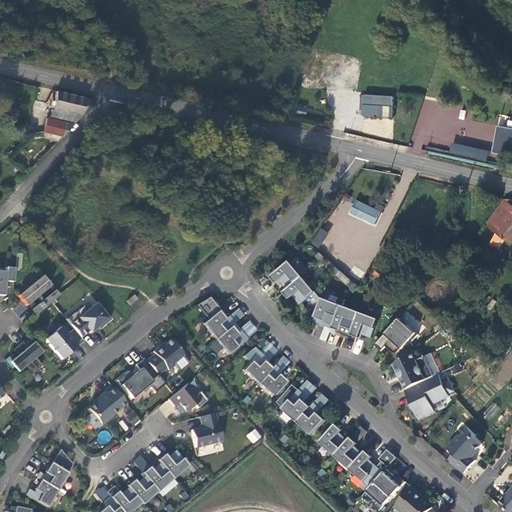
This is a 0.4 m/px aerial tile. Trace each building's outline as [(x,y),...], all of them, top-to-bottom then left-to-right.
[(383,60),(378,48),(355,57),(360,69),(383,60)] [(45,107),(49,91),(39,89),(36,105),(45,107)] [(60,141),(62,141),(64,139),(70,132),(82,117),(84,111),(86,100),(71,97),(56,93),(53,109),(50,121),(47,121),(44,135),(61,139),(60,141)] [(376,108),(396,109),(396,101),(377,100),(376,108)] [(299,109),(297,117),(306,119),(308,111),(299,109)] [(510,156),(511,146),(511,120),(507,119),(505,127),(496,126),(491,152),(510,156)] [(485,162),(488,151),(451,143),(449,153),(485,162)] [(490,229),(508,204),(510,202),(504,201),(487,224),(490,229)] [(353,216),(377,226),(382,214),(359,203),(353,216)] [(511,206),(508,204),(490,229),(498,235),(490,245),(499,253),(507,242),(511,246),(511,206)] [(319,227),(311,244),(319,248),(327,231),(319,227)] [(291,264),(276,276),(282,283),(289,291),(303,279),(291,264)] [(14,271),(6,270),(5,274),(0,273),(0,297),(4,298),(5,289),(12,290),(13,285),(14,271)] [(278,286),(282,283),(276,276),(272,279),(278,286)] [(50,288),(42,278),(18,298),(26,308),(35,301),(42,295),(46,299),(41,303),(39,305),(30,312),(34,318),(58,298),(54,293),(48,298),(44,293),(50,288)] [(316,294),(303,279),(289,291),(295,298),(302,306),(316,294)] [(291,302),(295,298),(289,291),(285,294),(291,302)] [(42,295),(35,301),(39,305),(41,303),(46,299),(42,295)] [(135,298),(127,304),(131,308),(138,302),(135,298)] [(323,301),(317,318),(330,323),(335,325),(342,308),(323,301)] [(65,321),(73,331),(81,339),(88,333),(90,335),(98,328),(101,326),(103,327),(111,321),(104,313),(102,314),(95,306),(87,313),(82,307),(65,321)] [(360,315),(342,308),(335,325),(344,329),(354,333),(360,315)] [(202,325),(215,341),(229,329),(243,318),(237,311),(223,322),(216,314),(202,325)] [(379,322),(360,315),(354,333),(362,336),(373,340),(379,322)] [(414,343),(420,336),(409,326),(401,319),(377,346),(383,352),(388,347),(395,354),(398,354),(403,350),(412,341),(414,343)] [(242,337),(246,341),(256,333),(248,323),(234,335),(238,340),(242,337)] [(342,334),(344,329),(335,325),(333,330),(342,334)] [(234,335),(229,329),(215,341),(228,357),(242,345),(238,340),(234,335)] [(61,362),(84,343),(81,339),(73,331),(66,337),(60,330),(44,342),(61,362)] [(360,341),(362,336),(354,333),(352,337),(360,341)] [(174,367),(174,365),(183,357),(177,350),(179,348),(174,342),(171,342),(161,350),(159,349),(153,354),(154,356),(146,364),(157,378),(166,370),(168,373),(174,367)] [(32,376),(42,368),(35,360),(27,350),(22,344),(12,352),(17,358),(25,368),(32,376)] [(35,360),(42,354),(33,345),(27,350),(35,360)] [(201,345),(196,350),(200,354),(205,350),(201,345)] [(267,345),(258,354),(263,359),(259,363),(264,367),(276,354),(267,345)] [(258,354),(255,358),(259,363),(263,359),(258,354)] [(435,378),(426,358),(416,363),(412,354),(394,366),(406,391),(435,378)] [(25,368),(17,358),(9,365),(17,374),(25,368)] [(242,372),(257,386),(269,372),(264,367),(259,363),(255,358),(242,372)] [(281,359),(269,372),(257,386),(272,399),(284,385),(276,378),(288,365),(281,359)] [(154,395),(165,386),(157,378),(146,364),(143,361),(135,367),(139,372),(132,378),(128,373),(117,383),(132,401),(148,387),(154,395)] [(450,396),(456,393),(449,379),(443,382),(440,376),(435,378),(406,391),(414,408),(415,408),(417,412),(416,412),(420,421),(436,414),(433,406),(451,398),(450,396)] [(308,383),(300,392),(304,396),(301,400),(305,405),(318,391),(308,383)] [(207,402),(200,394),(196,397),(187,386),(173,397),(168,401),(174,408),(178,405),(186,414),(195,406),(198,410),(207,402)] [(126,406),(113,390),(106,396),(104,394),(97,400),(99,402),(87,412),(93,419),(94,418),(101,426),(126,406)] [(246,396),(242,401),(246,404),(250,399),(246,396)] [(284,410),(299,423),(311,410),(305,405),(301,400),(296,396),(284,410)] [(323,396),(311,410),(299,423),(313,436),(325,423),(317,416),(329,402),(323,396)] [(122,415),(134,427),(141,420),(130,408),(122,415)] [(221,444),(214,415),(199,419),(202,430),(191,433),(195,450),(221,444)] [(355,422),(345,434),(356,443),(366,432),(355,422)] [(340,436),(343,432),(337,426),(333,430),(340,436)] [(255,428),(246,435),(252,444),(262,437),(255,428)] [(477,436),(470,429),(462,438),(460,437),(448,449),(455,456),(450,461),(466,475),(477,462),(473,458),(484,445),(478,440),(477,436)] [(340,436),(333,430),(321,443),(336,457),(348,443),(340,436)] [(286,437),(282,442),(286,445),(290,441),(286,437)] [(355,449),(358,446),(351,439),(348,443),(355,449)] [(355,449),(348,443),(336,457),(350,470),(363,457),(355,449)] [(387,449),(378,460),(386,468),(396,457),(387,449)] [(165,462),(160,466),(172,481),(187,468),(175,453),(167,461),(165,462)] [(369,463),(373,459),(366,453),(363,457),(369,463)] [(140,455),(133,462),(142,472),(150,465),(140,455)] [(165,462),(167,461),(164,457),(161,458),(157,462),(160,466),(165,462)] [(308,457),(304,462),(308,466),(312,461),(308,457)] [(369,463),(363,457),(350,470),(371,489),(383,475),(369,463)] [(44,477),(40,483),(57,492),(67,475),(51,465),(44,477)] [(150,475),(145,479),(157,493),(172,481),(160,466),(152,473),(150,475)] [(150,475),(152,473),(149,469),(146,471),(142,475),(145,479),(150,475)] [(395,477),(388,470),(383,475),(371,489),(368,492),(376,499),(373,503),(382,511),(407,484),(400,477),(396,482),(393,479),(395,477)] [(323,471),(319,475),(323,479),(327,474),(323,471)] [(134,488),(130,492),(140,504),(141,505),(142,506),(157,493),(145,479),(137,486),(134,488)] [(134,488),(137,486),(133,482),(131,484),(126,488),(128,490),(129,491),(130,492),(134,488)] [(33,494),(30,500),(46,509),(57,492),(40,483),(33,494)] [(412,487),(395,507),(401,511),(428,511),(434,508),(424,498),(425,497),(412,487)] [(508,495),(499,505),(506,511),(511,511),(511,489),(507,494),(508,495)] [(118,499),(113,503),(120,511),(132,511),(141,505),(140,504),(130,492),(129,491),(120,498),(118,499)] [(182,501),(187,498),(183,493),(178,496),(182,501)] [(118,499),(120,498),(117,494),(114,496),(110,499),(113,503),(118,499)] [(120,511),(113,503),(110,499),(103,505),(106,509),(102,511),(120,511)]
